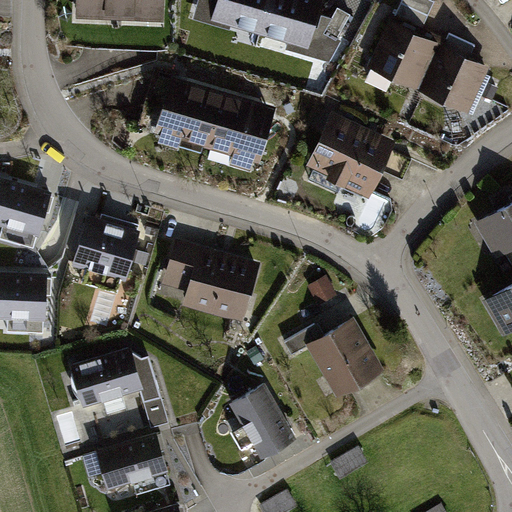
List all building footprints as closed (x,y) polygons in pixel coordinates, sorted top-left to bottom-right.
[(163,18),(164,0),(78,0),(78,15),(163,18)] [(318,0),(215,0),(212,12),(306,41),(318,0)] [(386,20),(368,63),(415,82),(433,40),(386,20)] [(443,44),(423,88),(466,108),(486,64),(443,44)] [(271,105),(175,76),(159,128),(256,157),(271,105)] [(396,137),(332,108),(306,164),(370,193),(396,137)] [(0,180),(0,219),(37,231),(50,191),(2,176),(0,180)] [(511,245),(511,197),(472,224),(494,257),(511,245)] [(77,259),(127,274),(141,227),(90,212),(77,259)] [(166,237),(149,294),(239,320),(255,263),(166,237)] [(0,312),(44,315),(47,273),(0,269),(0,312)] [(511,330),(511,285),(486,301),(506,334),(511,330)] [(350,315),(306,341),(337,393),(381,368),(350,315)] [(130,347),(74,362),(84,398),(140,383),(130,347)] [(256,388),(218,408),(249,467),(287,447),(256,388)] [(155,432),(100,447),(110,482),(165,467),(155,432)] [(357,446),(330,463),(341,482),(368,465),(357,446)] [(286,489),(257,506),(260,511),(286,511),(296,506),(286,489)] [(446,511),(441,503),(425,511),(446,511)]
